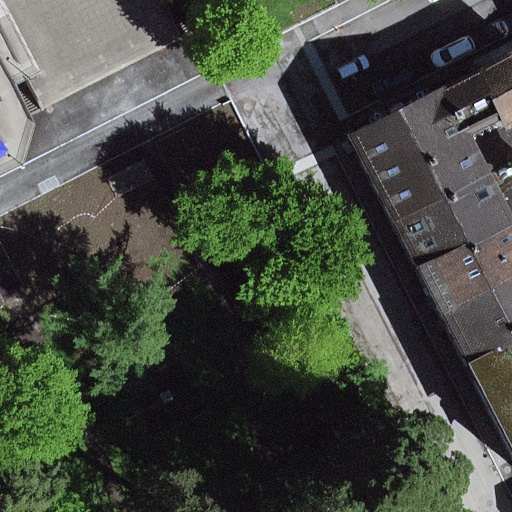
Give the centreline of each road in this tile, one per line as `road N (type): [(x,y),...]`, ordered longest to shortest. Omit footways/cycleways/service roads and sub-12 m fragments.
road 1 (residential): [(295,99),(505,511)]
road 2 (residential): [(295,99),(499,0)]
